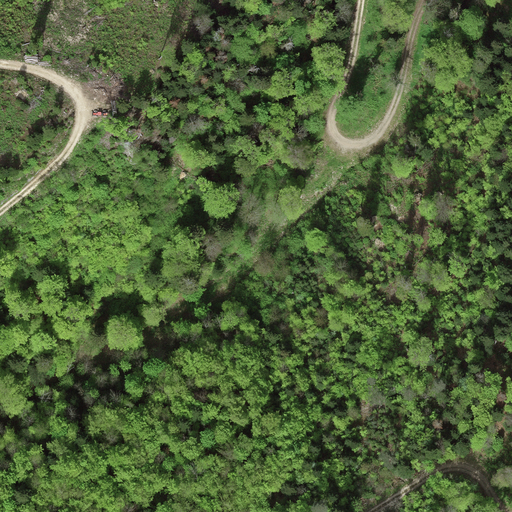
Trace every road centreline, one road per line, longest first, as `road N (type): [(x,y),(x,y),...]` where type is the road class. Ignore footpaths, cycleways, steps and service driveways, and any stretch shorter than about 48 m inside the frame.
road 1 (track): [(363,0),(329,126),(347,146),(371,138),(390,114),(424,0)]
road 2 (track): [(0,211),(64,157),(82,118),(70,85),(35,67),(0,62)]
road 3 (track): [(502,511),(481,475),(458,466),(429,473),(371,511)]
